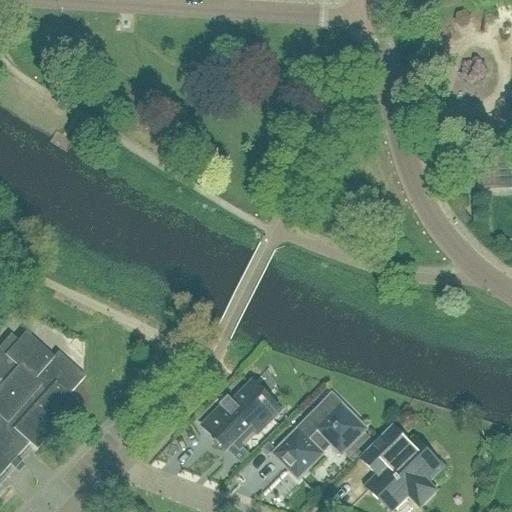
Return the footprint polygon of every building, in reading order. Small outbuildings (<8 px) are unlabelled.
[(511,153),(483,154),(483,164),(506,164),(507,187),(511,187),(511,153)] [(386,207),(391,224),(406,220),(400,202),(386,207)] [(0,476),(19,454),(27,446),(36,454),(78,406),(68,397),(84,380),(57,355),(53,360),(24,335),(17,343),(9,336),(0,346),(0,476)] [(202,429),(227,453),(252,427),(259,434),(280,412),(252,385),(225,413),(222,409),(202,429)] [(275,457),(298,480),(331,446),(341,456),(364,433),(341,410),(330,400),(298,434),(275,457)] [(385,470),(365,489),(387,511),(393,511),(409,497),(420,509),(434,494),(427,487),(443,470),(413,440),(409,445),(394,429),(369,454),(385,470)]
